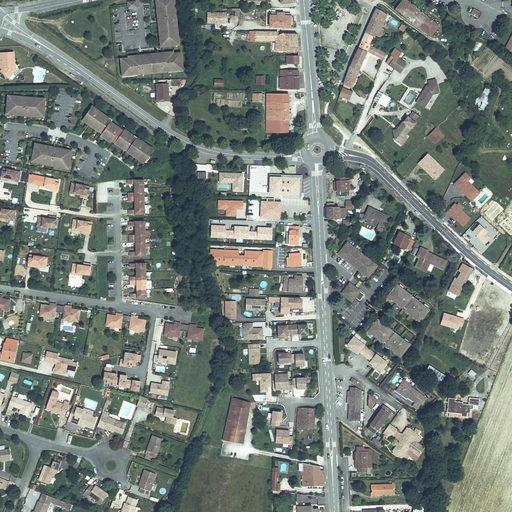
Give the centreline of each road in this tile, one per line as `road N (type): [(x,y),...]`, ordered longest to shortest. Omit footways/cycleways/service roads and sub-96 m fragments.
road 1 (secondary): [(271,156),(181,139),(53,51)]
road 2 (residential): [(0,288),(118,303),(116,186)]
road 3 (secondary): [(359,156),(511,288)]
road 4 (secondary): [(334,511),(325,341)]
road 5 (secondary): [(325,341),(317,193)]
road 6 (residential): [(0,125),(92,145),(83,173)]
